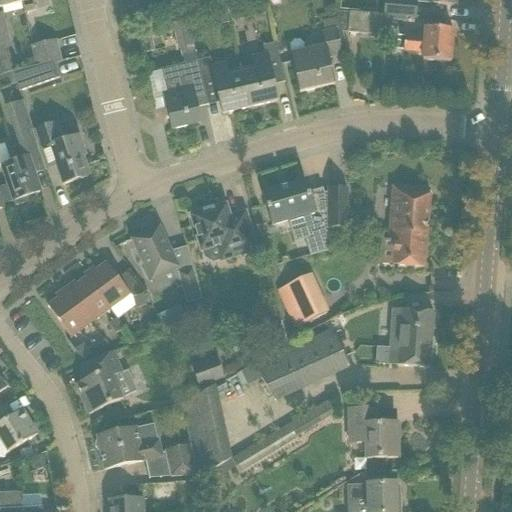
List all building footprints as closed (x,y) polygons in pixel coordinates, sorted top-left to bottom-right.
[(0,0),(0,8),(22,4),(21,0),(0,0)] [(21,0),(22,4),(25,15),(48,10),(45,0),(21,0)] [(260,0),(258,0),(246,3),(250,17),(263,14),(260,0)] [(384,1),(382,15),(389,16),(389,17),(398,18),(418,19),(419,3),(400,2),(384,1)] [(155,28),(178,23),(181,36),(191,33),(185,11),(153,18),(155,28)] [(324,46),(290,54),(294,75),(299,94),(334,86),(328,59),(342,57),(337,32),(340,33),(338,12),(337,12),(336,18),(321,22),(323,33),(321,33),(324,46)] [(362,14),(338,12),(340,33),(387,37),(389,17),(389,16),(382,15),(362,14)] [(0,16),(0,50),(11,49),(3,16),(0,16)] [(423,54),(422,61),(450,63),(453,31),(423,29),(423,38),(404,37),(403,52),(423,54)] [(255,72),(241,75),(249,109),(276,103),(270,77),(283,74),(276,44),(263,47),(265,56),(252,58),(255,72)] [(60,61),(56,45),(34,50),(38,67),(53,63),(60,61)] [(210,59),(197,62),(204,92),(216,89),(222,115),(249,109),(241,75),(228,78),(225,65),(212,68),(210,59)] [(204,92),(197,62),(171,68),(174,77),(162,79),(166,95),(164,96),(172,131),(199,124),(195,104),(203,101),(204,102),(206,101),(204,92)] [(59,79),(53,63),(38,67),(13,73),(19,93),(59,79)] [(42,163),(32,133),(23,103),(8,108),(17,140),(3,146),(11,166),(2,169),(6,184),(13,203),(39,194),(33,175),(45,171),(43,163),(42,163)] [(37,131),(32,133),(42,163),(43,163),(53,159),(62,186),(88,177),(81,158),(85,157),(78,138),(63,144),(56,125),(37,131)] [(328,194),(324,194),(322,189),(308,194),(304,182),(261,194),(271,227),(302,218),(308,239),(304,241),(309,257),(328,252),(328,230),(328,194)] [(394,242),(392,266),(423,269),(429,191),(393,189),(389,242),(394,242)] [(328,190),(328,194),(328,230),(346,230),(347,190),(328,190)] [(256,252),(245,213),(229,218),(225,206),(190,217),(195,236),(201,254),(215,250),(214,249),(215,249),(219,262),(237,257),(256,252)] [(131,240),(140,259),(151,282),(169,273),(177,290),(181,289),(186,305),(191,303),(200,301),(201,300),(192,269),(180,273),(167,246),(159,228),(131,240)] [(83,276),(85,279),(86,278),(110,310),(129,295),(118,280),(106,264),(96,271),(93,268),(83,276)] [(277,292),(293,330),(329,314),(310,276),(277,292)] [(74,282),(64,290),(90,324),(110,310),(86,278),(85,279),(76,285),(74,282)] [(90,324),(64,290),(55,297),(57,300),(47,307),(70,339),(90,324)] [(132,298),(135,309),(145,306),(141,295),(132,298)] [(200,301),(191,303),(194,312),(202,309),(200,301)] [(179,308),(168,313),(173,326),(185,321),(179,308)] [(388,366),(429,369),(433,313),(401,311),(398,350),(389,349),(388,366)] [(108,326),(115,335),(123,329),(116,320),(108,326)] [(264,332),(269,348),(286,344),(281,327),(264,332)] [(253,365),(274,404),(348,368),(332,330),(253,365)] [(74,351),(81,360),(89,354),(82,345),(74,351)] [(86,381),(75,386),(88,416),(107,408),(122,401),(121,399),(136,392),(127,371),(122,374),(113,353),(98,360),(80,368),(86,381)] [(190,368),(198,390),(223,380),(216,360),(190,368)] [(326,402),(231,460),(230,460),(238,475),(334,416),(326,402)] [(0,442),(7,454),(20,446),(37,436),(22,411),(12,417),(5,406),(2,408),(0,409),(0,442)] [(347,411),(348,437),(363,436),(364,460),(398,459),(397,425),(377,426),(376,410),(347,411)] [(96,438),(103,471),(123,467),(162,459),(158,442),(134,447),(131,431),(96,438)] [(170,477),(196,474),(189,445),(165,451),(170,477)] [(44,456),(32,459),(35,470),(47,468),(44,456)] [(395,511),(395,485),(365,486),(365,487),(344,488),(344,511),(395,511)] [(108,501),(108,511),(143,511),(143,499),(128,500),(108,501)]
